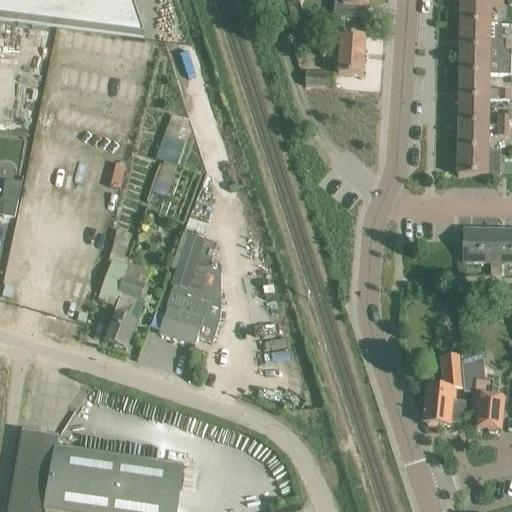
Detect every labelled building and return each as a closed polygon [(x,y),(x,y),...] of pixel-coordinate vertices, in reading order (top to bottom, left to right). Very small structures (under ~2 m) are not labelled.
[(0,0),(0,21),(144,40),(131,0),(0,0)] [(342,0),(342,5),(335,5),(334,19),(360,21),(360,20),(359,20),(360,9),(368,10),(368,0),(342,0)] [(503,0),(491,0),(460,0),(461,25),(491,26),(491,11),(503,11),(503,0)] [(491,26),(461,25),(460,51),(511,51),(511,39),(511,40),(511,41),(490,41),(491,26)] [(62,263),(108,46),(59,35),(13,252),(62,263)] [(366,40),(346,38),(340,38),(339,47),(323,46),(322,58),(338,59),(337,77),(363,79),(366,40)] [(161,129),(164,52),(128,51),(126,128),(161,129)] [(511,51),(460,51),(460,76),(505,77),(511,76),(511,51)] [(305,88),(333,90),(334,76),(306,74),(305,88)] [(505,77),(460,76),(459,102),(489,102),(511,102),(511,91),(511,92),(505,92),(505,77)] [(489,102),(459,102),(459,127),(489,128),(489,102)] [(508,117),(497,117),(497,128),(511,128),(511,114),(508,115),(508,117)] [(489,128),(459,127),(458,153),(500,153),(500,152),(489,151),(489,137),(497,137),(497,138),(508,138),(508,141),(511,140),(511,128),(497,128),(489,128)] [(500,153),(458,153),(458,178),(500,179),(500,153)] [(17,203),(5,202),(3,218),(15,220),(17,203)] [(498,233),(497,233),(477,232),(477,234),(466,234),(466,232),(464,232),(464,265),(491,265),(491,278),(501,278),(501,265),(503,265),(503,234),(498,234),(498,233)] [(511,232),(509,233),(509,235),(503,234),(503,265),(511,265),(511,232)] [(184,233),(173,268),(178,271),(173,286),(189,291),(189,289),(204,294),(219,245),(184,233)] [(123,279),(126,269),(98,258),(86,288),(120,301),(104,344),(126,352),(137,324),(128,321),(136,300),(139,301),(145,288),(123,279)] [(204,320),(210,302),(174,290),(160,336),(195,347),(203,320),(204,320)] [(458,292),(444,292),(445,305),(458,305),(458,292)] [(461,358),(464,392),(464,395),(475,396),(472,417),(477,417),(476,431),(501,434),(504,401),(493,400),(494,384),(494,382),(485,381),(483,356),(461,358)] [(427,389),(423,426),(451,427),(453,405),(455,405),(456,392),(464,392),(461,358),(441,360),(444,391),(427,389)] [(59,439),(23,433),(9,511),(176,511),(183,467),(57,449),(59,439)]
